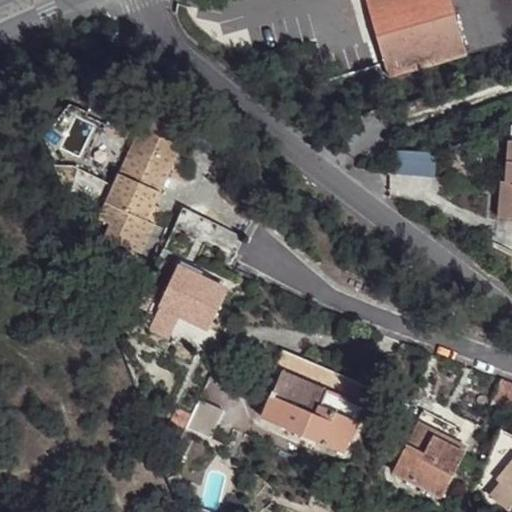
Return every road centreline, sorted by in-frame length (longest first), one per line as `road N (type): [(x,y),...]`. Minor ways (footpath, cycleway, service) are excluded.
road 1 (residential): [(511,316),(192,64),(145,0)]
road 2 (residential): [(273,262),(511,363)]
road 3 (unknown): [(334,176),(511,99)]
